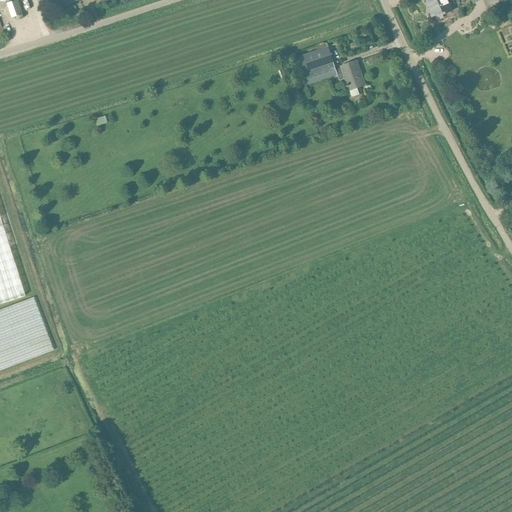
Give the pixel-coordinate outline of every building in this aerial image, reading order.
[(429,3),(434,17),(441,13),(442,16),(452,12),(447,0),(427,0),(429,3)] [(0,9),(4,19),(10,17),(4,1),(0,2),(0,9)] [(11,18),(5,21),(12,34),(18,32),(11,18)] [(346,80),(350,91),(365,86),(357,62),(341,67),(342,68),(336,70),(328,47),(299,57),(309,86),(337,76),(339,82),(346,80)] [(105,116),(95,120),(97,126),(107,123),(105,116)] [(0,303),(24,295),(0,220),(0,303)] [(0,371),(54,354),(37,300),(0,311),(0,371)]
